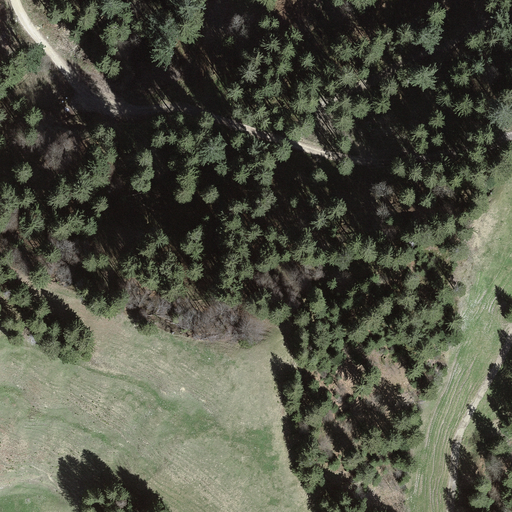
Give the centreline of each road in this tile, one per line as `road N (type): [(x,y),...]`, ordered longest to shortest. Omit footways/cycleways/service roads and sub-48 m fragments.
road 1 (track): [(511,18),(470,29),(443,49),(400,61),(375,84),(331,98),(323,122),(356,158)]
road 2 (track): [(511,335),(457,438),(450,511)]
